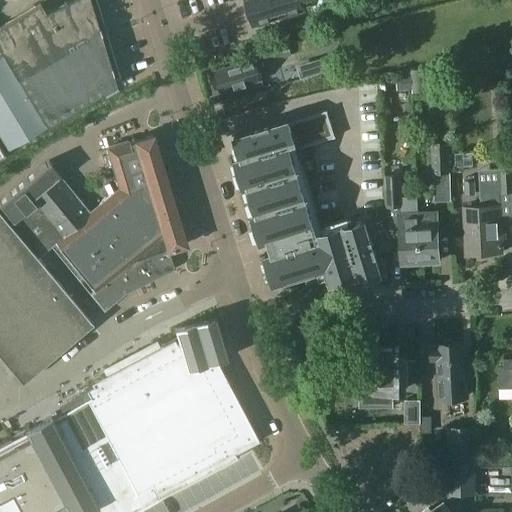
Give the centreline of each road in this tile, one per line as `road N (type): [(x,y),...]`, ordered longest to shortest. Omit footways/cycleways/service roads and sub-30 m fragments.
road 1 (tertiary): [(307,458),(250,328),(150,0)]
road 2 (residential): [(511,300),(323,308)]
